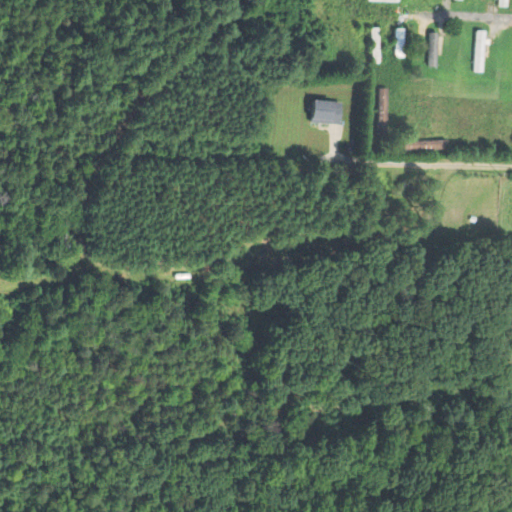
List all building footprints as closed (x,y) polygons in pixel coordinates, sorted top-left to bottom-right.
[(301,11),(297,6),(270,27),(274,32),(301,11)] [(474,69),(483,69),(483,32),(474,32),(474,69)] [(428,69),(436,69),(436,34),(428,34),(428,69)] [(403,40),(390,40),(390,59),(403,59),(403,40)] [(310,124),(339,124),(339,102),(310,102),(310,124)] [(75,267),(67,239),(58,241),(65,270),(75,267)]
